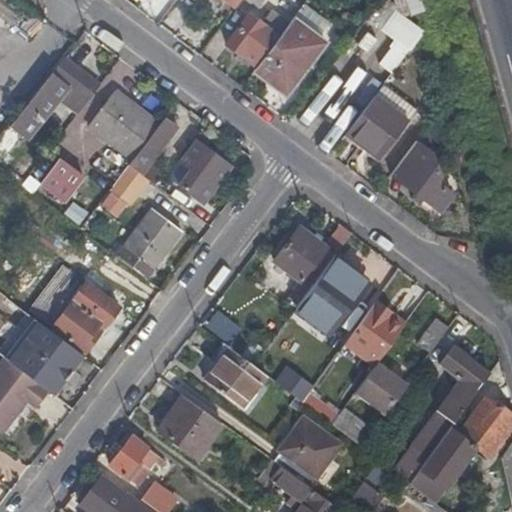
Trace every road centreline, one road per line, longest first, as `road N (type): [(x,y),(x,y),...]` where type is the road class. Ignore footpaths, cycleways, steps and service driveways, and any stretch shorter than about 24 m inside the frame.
road 1 (residential): [(292,159),(30,511)]
road 2 (residential): [(511,347),(504,323),(448,273),(292,159)]
road 3 (residential): [(292,159),(76,0)]
road 4 (unknown): [(292,159),(393,42)]
